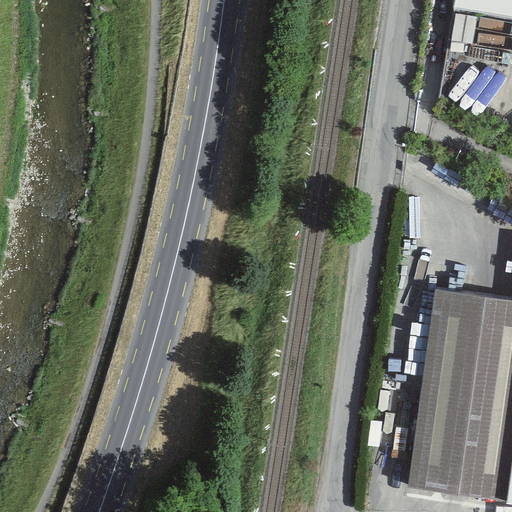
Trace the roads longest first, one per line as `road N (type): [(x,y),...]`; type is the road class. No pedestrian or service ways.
road 1 (primary): [(224,0),(171,276),(99,511)]
road 2 (unclassified): [(335,511),(411,0)]
